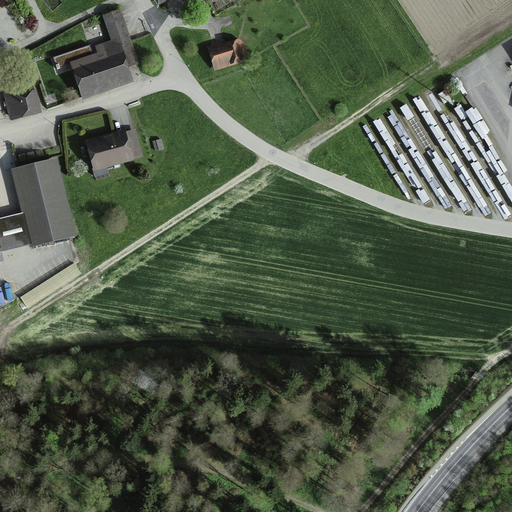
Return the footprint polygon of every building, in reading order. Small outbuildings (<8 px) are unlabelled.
[(126,66),(136,62),(119,11),(105,16),(114,45),(103,49),(106,58),(98,61),(95,54),(93,55),(90,45),(67,52),(71,64),(76,63),(85,91),(129,77),(126,66)] [(248,60),(243,44),(228,48),(226,44),(212,49),(216,65),(238,59),(239,62),(248,60)] [(11,117),(36,111),(29,81),(3,87),(11,117)] [(444,104),(451,99),(445,90),(438,95),(444,104)] [(91,154),(95,168),(140,155),(134,132),(93,143),(96,153),(91,154)] [(156,151),(163,149),(161,139),(153,141),(156,151)] [(34,244),(71,235),(53,161),(16,170),(34,244)]
